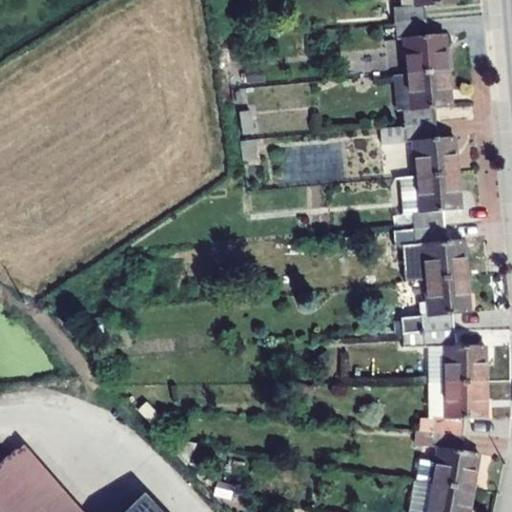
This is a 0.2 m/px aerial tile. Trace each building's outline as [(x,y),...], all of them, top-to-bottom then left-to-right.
[(403,7),(404,23),(436,20),(435,5),(466,2),(465,0),(423,0),(424,6),(403,7)] [(413,37),(416,73),(458,70),(455,34),(438,35),(436,20),(404,23),(405,38),(413,37)] [(255,69),(256,83),(273,82),(272,68),(255,69)] [(412,110),(413,125),(445,122),(444,108),(461,107),(458,70),(416,73),(402,74),(406,111),(412,110)] [(248,112),(252,134),(263,132),(260,110),(248,112)] [(422,141),(425,176),(467,172),(464,137),(447,138),(445,122),(413,125),(389,127),(390,144),(422,141)] [(249,140),(252,161),(267,159),(264,139),(249,140)] [(421,214),(422,229),(454,226),(453,211),(470,210),(467,172),(425,176),(408,177),(412,215),(421,214)] [(431,245),(435,280),(476,276),(472,239),(456,241),(454,226),(422,229),(423,246),(431,245)] [(419,318),(421,333),(464,329),(462,314),(480,312),(476,276),(435,280),(438,316),(419,318)] [(453,346),(454,382),(495,382),(494,345),(465,346),(464,329),(421,333),(412,334),(411,347),(453,346)] [(442,417),(440,432),(473,435),(474,418),(495,418),(495,382),(454,382),(454,417),(442,417)] [(146,410),(160,425),(170,416),(156,401),(146,410)] [(449,447),(443,483),(483,490),(490,454),(472,451),(473,435),(440,432),(439,445),(449,447)] [(172,439),(195,465),(205,444),(174,436),(172,439)] [(0,511),(81,511),(14,442),(0,455),(0,511)] [(479,511),(483,490),(443,483),(437,511),(479,511)] [(171,511),(154,493),(134,511),(171,511)]
